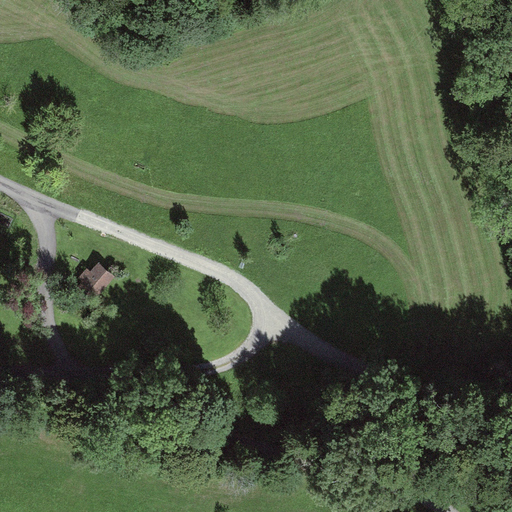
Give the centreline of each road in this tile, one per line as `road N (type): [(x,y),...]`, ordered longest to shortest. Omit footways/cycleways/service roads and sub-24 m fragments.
road 1 (track): [(50,206),(44,282),(69,372),(123,413),(430,499),(452,511)]
road 2 (track): [(50,206),(243,284),(258,298),(261,336),(247,353),(197,371),(0,374)]
road 3 (track): [(264,317),(387,378),(511,395)]
